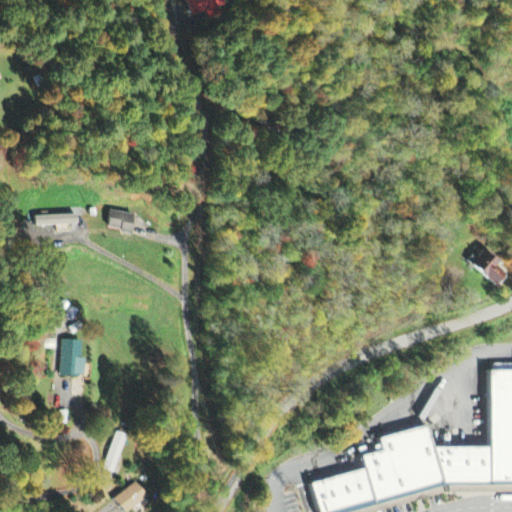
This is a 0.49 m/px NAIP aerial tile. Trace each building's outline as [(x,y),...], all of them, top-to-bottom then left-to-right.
[(185,0),(184,0),(192,22),(222,12),(218,0),(185,0)] [(133,215),(109,213),(107,232),(131,235),(133,215)] [(76,227),(75,218),(34,219),(34,228),(76,227)] [(469,265),(491,287),(504,275),(483,252),(469,265)] [(80,342),(61,342),(60,378),(82,379),(83,360),(79,360),(80,342)] [(487,444),(487,367),(511,367),(511,488),(488,489),(487,444)] [(443,490),(362,511),(315,511),(308,481),(363,467),(359,453),(381,447),(378,434),(425,421),(431,445),(443,490)] [(110,474),(125,438),(116,434),(100,470),(110,474)] [(431,445),(487,444),(488,489),(443,490),(431,445)] [(111,501),(119,511),(126,511),(143,498),(132,484),(111,501)]
